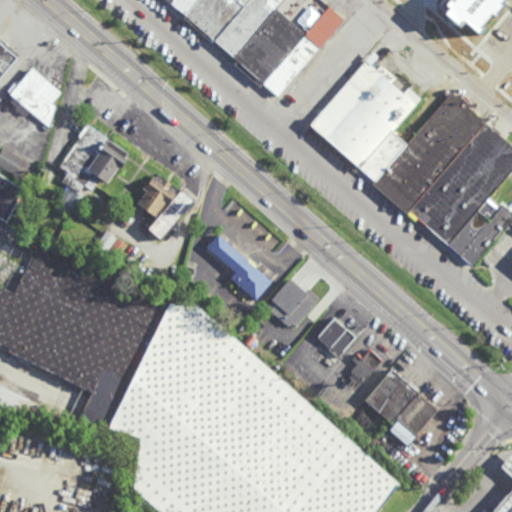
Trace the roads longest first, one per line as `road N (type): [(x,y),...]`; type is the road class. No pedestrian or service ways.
road 1 (primary): [(46,0),(508,414)]
road 2 (residential): [(511,117),(376,0)]
road 3 (secondary): [(508,414),(424,511)]
